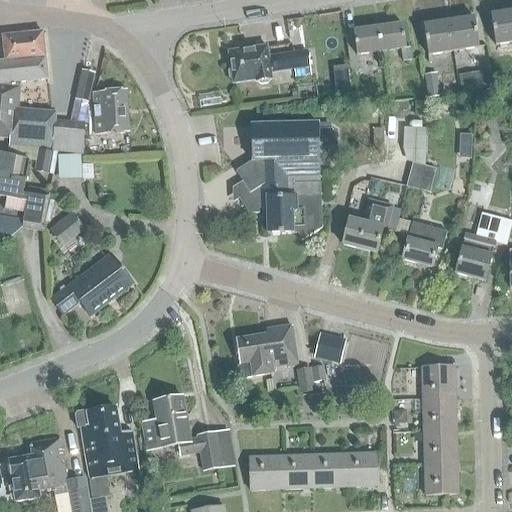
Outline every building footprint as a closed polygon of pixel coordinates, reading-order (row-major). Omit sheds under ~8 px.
[(511,43),(511,12),(489,16),(494,46),(511,43)] [(472,19),(447,23),(452,53),(477,49),(472,19)] [(452,53),(447,23),(422,27),(427,57),(452,53)] [(380,53),(384,52),(399,50),(401,63),(411,62),(409,49),(405,49),(402,25),(377,29),(380,53)] [(380,53),(377,29),(352,32),(355,56),(376,53),(378,66),(386,65),(384,52),(380,53)] [(46,80),(41,34),(1,38),(3,62),(0,62),(0,138),(7,139),(7,146),(56,150),(56,154),(81,156),(84,126),(54,124),(55,115),(16,111),(19,83),(46,80)] [(267,59),(265,48),(226,54),(229,72),(227,72),(229,83),(231,82),(231,86),(254,83),(254,85),(271,83),(269,74),(293,71),(295,79),(310,77),(307,53),(267,59)] [(94,74),(81,71),(74,101),(87,104),(94,74)] [(486,89),(483,72),(458,76),(461,93),(486,89)] [(439,97),(436,74),(424,76),(427,98),(439,97)] [(351,91),(350,83),(334,85),(335,93),(351,91)] [(128,135),(125,92),(93,94),(95,136),(128,135)] [(507,108),(504,100),(495,103),(499,112),(507,108)] [(296,234),(301,242),(320,230),(319,178),(318,178),(317,153),(332,153),(331,131),(317,131),(317,125),(251,127),(251,162),(235,172),(247,190),(237,197),(248,214),(258,214),(258,209),(266,208),(296,207),(296,234)] [(406,162),(412,164),(409,176),(432,182),(435,170),(424,167),(426,152),(427,129),(403,128),(402,151),(406,162)] [(51,154),(37,151),(34,173),(48,175),(51,154)] [(0,174),(25,179),(28,162),(0,156),(0,174)] [(0,174),(0,217),(23,221),(21,231),(42,234),(48,197),(22,193),(25,179),(0,174)] [(429,194),(432,182),(409,176),(406,188),(429,194)] [(391,208),(373,203),(367,202),(362,224),(348,220),(341,245),(376,254),(382,229),(385,230),(391,208)] [(266,208),(267,235),(296,234),(296,207),(266,208)] [(84,230),(70,214),(48,232),(62,248),(84,230)] [(511,223),(480,214),(474,239),(464,236),(454,274),(483,282),(493,244),(505,247),(511,223)] [(445,233),(412,224),(402,261),(431,269),(436,249),(441,250),(445,233)] [(133,285),(110,255),(50,302),(62,317),(79,304),(89,318),(133,285)] [(238,378),(243,381),(273,376),(273,370),(297,366),(291,328),(266,332),(267,337),(237,341),(240,364),(237,368),(238,378)] [(345,341),(319,335),(313,359),(339,365),(345,341)] [(325,381),(323,367),(311,369),(313,382),(325,381)] [(420,369),(421,401),(454,400),(453,368),(420,369)] [(188,437),(182,399),(154,404),(157,423),(151,424),(140,426),(145,452),(155,450),(172,447),(178,446),(180,457),(200,454),(203,473),(220,470),(215,435),(197,438),(197,441),(189,442),(188,437)] [(421,401),(422,433),(455,432),(454,400),(421,401)] [(93,511),(104,510),(103,500),(109,499),(106,477),(137,472),(131,433),(119,435),(115,411),(85,416),(82,413),(76,414),(74,417),(76,430),(80,429),(93,511)] [(393,424),(401,424),(405,419),(405,412),(393,412),(393,424)] [(422,433),(423,464),(456,463),(455,432),(422,433)] [(68,485),(66,485),(58,441),(29,446),(31,458),(6,462),(9,479),(10,478),(14,504),(39,499),(38,491),(46,490),(47,492),(53,491),(56,511),(90,511),(86,488),(70,491),(68,485)] [(344,456),(312,457),(313,491),(345,490),(344,456)] [(344,456),(345,490),(377,489),(376,456),(344,456)] [(313,491),(312,457),(280,458),(281,492),(313,491)] [(249,493),(281,492),(280,458),(248,459),(249,493)] [(457,495),(456,463),(423,464),(424,496),(457,495)]
